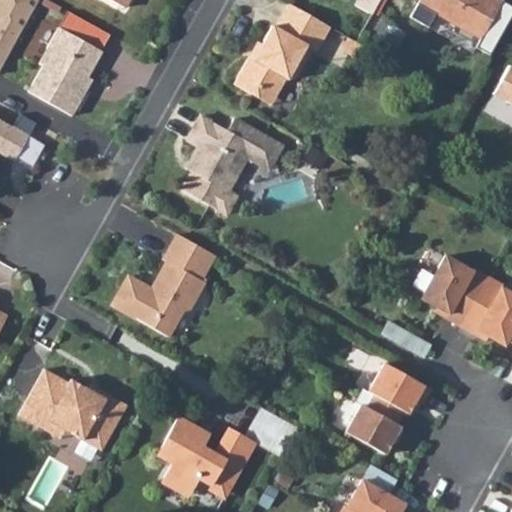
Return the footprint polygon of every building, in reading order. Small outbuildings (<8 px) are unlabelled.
[(0,0),(0,74),(40,0),(0,0)] [(108,0),(123,8),(128,0),(108,0)] [(436,0),(441,12),(449,20),(457,25),(458,23),(483,37),(502,3),(497,0),(436,0)] [(330,28),(288,5),(275,28),(271,26),(253,60),(248,57),(233,85),(251,95),(255,88),(274,98),(285,79),(287,80),(295,78),(311,50),(316,52),(330,28)] [(27,92),(71,117),(87,88),(83,85),(101,53),(58,28),(37,64),(42,67),(27,92)] [(511,71),(507,68),(499,83),(511,91),(504,104),(511,108),(511,71)] [(511,91),(499,83),(491,96),(504,104),(511,91)] [(255,88),(251,95),(270,106),(274,98),(255,88)] [(182,192),(225,216),(236,197),(227,192),(225,187),(232,173),(238,172),(246,158),(251,149),(273,162),(282,147),(233,119),(226,131),(200,116),(190,135),(201,142),(198,147),(189,163),(199,169),(196,175),(193,173),(192,174),(182,192)] [(0,154),(14,162),(28,136),(0,120),(0,154)] [(187,140),(198,147),(201,142),(190,135),(187,140)] [(251,149),(246,158),(268,170),(273,162),(251,149)] [(185,170),(192,174),(193,173),(196,175),(199,169),(189,163),(185,170)] [(214,256),(177,235),(162,261),(166,263),(157,278),(161,280),(155,293),(151,290),(127,277),(111,306),(167,337),(182,310),(189,309),(203,283),(200,280),(214,256)] [(444,256),(423,294),(439,303),(436,308),(447,314),(445,318),(460,327),(487,278),(472,269),(471,272),(444,256)] [(491,332),(511,344),(511,294),(501,289),(502,286),(487,278),(460,327),(474,335),(477,331),(488,337),(491,332)] [(379,335),(421,358),(429,345),(387,322),(379,335)] [(430,390),(383,364),(367,393),(373,396),(402,412),(407,415),(415,400),(422,404),(430,390)] [(43,370),(17,416),(43,430),(48,421),(64,431),(101,451),(126,406),(106,395),(103,399),(70,380),(68,383),(43,370)] [(360,405),(344,433),(384,455),(400,427),(395,425),(402,412),(373,396),(366,408),(360,405)] [(199,431),(177,418),(156,455),(171,464),(163,478),(189,493),(197,478),(225,494),(254,444),(228,429),(214,455),(200,447),(205,438),(198,434),(199,431)] [(48,421),(43,430),(59,439),(64,431),(48,421)] [(343,506),(340,511),(392,511),(398,502),(361,480),(346,507),(343,506)]
